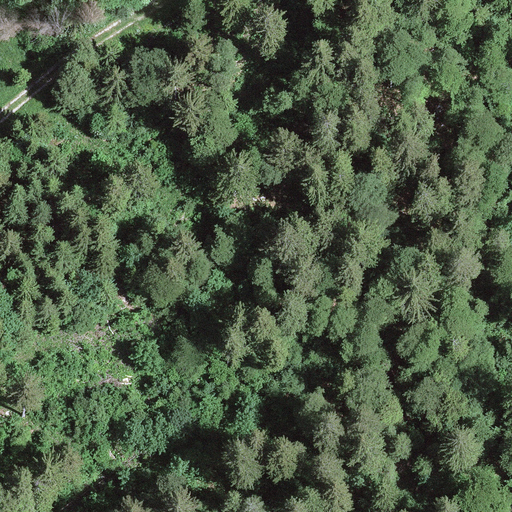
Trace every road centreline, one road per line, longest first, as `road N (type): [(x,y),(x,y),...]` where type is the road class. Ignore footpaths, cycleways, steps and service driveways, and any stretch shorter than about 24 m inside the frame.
road 1 (track): [(21,100),(153,186),(186,257)]
road 2 (track): [(0,115),(164,0)]
